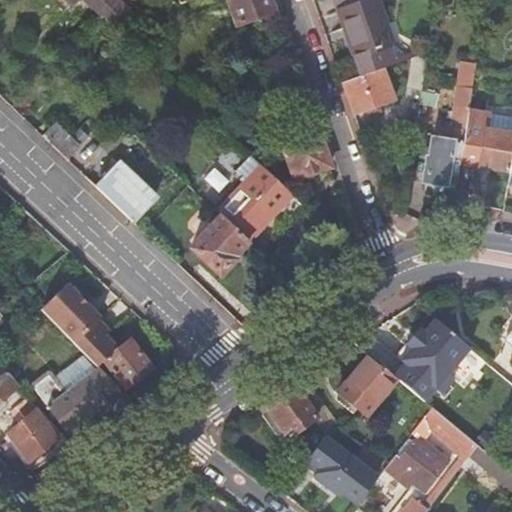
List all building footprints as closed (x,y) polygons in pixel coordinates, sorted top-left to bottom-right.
[(115,0),(84,0),(102,16),(113,27),(135,19),(115,0)] [(274,11),(269,0),(225,0),(234,25),(274,11)] [(333,0),(337,11),(367,0),(333,0)] [(375,0),(367,0),(337,11),(352,57),(359,76),(371,71),(388,65),(406,59),(404,53),(392,44),(375,0)] [(419,63),(416,55),(406,59),(388,65),(392,75),(414,67),(413,65),(419,63)] [(444,189),(454,191),(459,163),(467,110),(475,63),(460,61),(449,129),(434,126),(428,158),(427,160),(424,178),(426,181),(445,184),(444,189)] [(359,76),(341,82),(352,113),(373,106),(370,96),(388,90),(385,81),(376,84),(371,71),(359,76)] [(467,110),(459,163),(508,170),(511,144),(511,133),(486,129),(488,113),(467,110)] [(52,123),(40,134),(65,158),(77,146),(68,138),(52,123)] [(328,166),(316,131),(280,144),(293,178),(328,166)] [(246,180),(216,211),(219,215),(246,240),(260,226),(271,236),(301,204),(248,154),(234,169),(246,180)] [(117,162),(94,185),(130,220),(153,196),(117,162)] [(232,256),(246,240),(219,215),(189,246),(218,274),(233,258),(232,256)] [(67,282),(40,308),(73,343),(93,323),(97,319),(100,317),(88,304),(78,294),(67,282)] [(82,290),(78,294),(88,304),(92,300),(82,290)] [(511,317),(498,334),(511,346),(511,317)] [(109,331),(97,319),(93,323),(104,335),(109,331)] [(396,380),(422,402),(433,389),(439,394),(452,379),(447,374),(468,349),(433,320),(422,333),(418,329),(404,345),(408,349),(399,360),(402,363),(391,376),(396,380)] [(93,323),(73,343),(95,366),(102,361),(124,388),(152,367),(130,339),(117,349),(104,335),(93,323)] [(391,376),(367,355),(336,393),(365,417),(396,380),(391,376)] [(46,374),(30,386),(65,433),(119,392),(97,369),(62,395),(46,374)] [(17,385),(5,371),(0,374),(0,399),(2,399),(17,385)] [(292,386),(264,407),(279,428),(274,432),(278,439),(284,435),(287,438),(315,417),(292,386)] [(18,425),(37,409),(28,398),(8,414),(18,425)] [(48,421),(37,409),(18,425),(8,434),(29,460),(56,440),(45,424),(48,421)] [(72,448),(48,421),(45,424),(56,440),(65,453),(72,448)] [(475,446),(455,429),(446,439),(467,457),(467,456),(475,447),(475,446)] [(414,436),(397,460),(422,479),(440,456),(414,436)] [(337,497),(340,494),(356,505),(376,478),(322,438),(302,465),(315,474),(312,478),(337,497)] [(511,477),(481,452),(475,447),(467,456),(511,493),(511,477)] [(400,511),(425,511),(427,510),(412,498),(400,511)]
